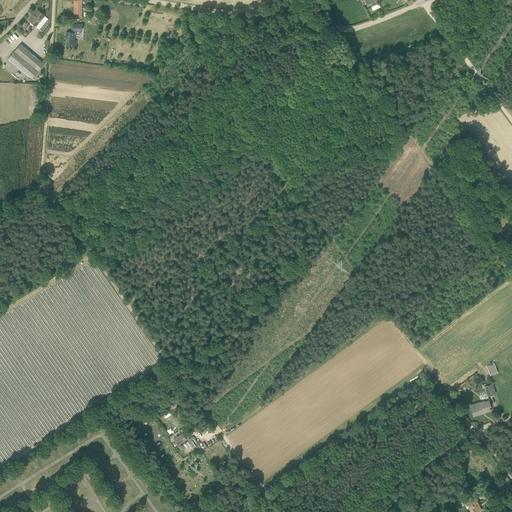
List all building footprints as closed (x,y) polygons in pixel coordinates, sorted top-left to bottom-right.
[(74,0),(74,17),(82,18),(82,0),(74,0)] [(30,20),(36,26),(43,31),(48,24),(45,22),(48,19),(45,16),(38,10),(35,13),(35,14),(30,20)] [(73,29),(72,32),(67,32),(66,36),(67,36),(66,46),(76,47),(77,40),(74,40),(74,34),(79,35),(81,33),(81,30),(82,30),(82,24),(72,24),(72,29),(73,29)] [(21,44),(14,51),(8,59),(32,79),(38,71),(45,64),(21,44)] [(494,363),(487,366),(490,376),(498,373),(494,363)] [(492,384),(484,386),(488,396),(495,393),(492,384)] [(484,413),(491,410),(489,406),(491,406),(489,401),(483,402),(484,404),(471,408),(474,416),(484,412),(484,413)] [(173,439),(178,446),(187,440),(182,433),(173,439)] [(189,439),(197,450),(201,447),(193,436),(189,439)] [(38,461),(40,460),(43,465),(47,463),(42,454),(36,457),(38,461)] [(36,470),(39,468),(34,460),(31,462),(36,470)] [(19,471),(15,474),(20,480),(23,478),(19,471)] [(0,484),(4,491),(8,489),(3,481),(0,483),(0,484)] [(471,509),(470,509),(471,511),(477,511),(481,510),(475,498),(467,502),(471,509)]
